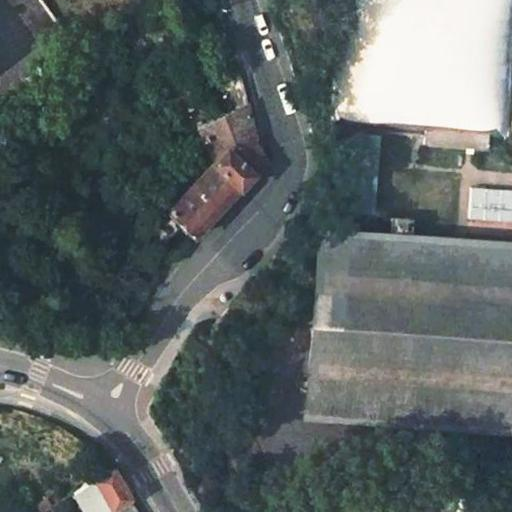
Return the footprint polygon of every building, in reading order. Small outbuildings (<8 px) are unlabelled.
[(70,37),(42,0),(6,0),(46,54),(70,37)] [(511,71),(511,0),(340,0),(331,125),(507,138),(511,71)] [(246,105),(200,127),(211,163),(166,210),(193,236),(265,163),(254,140),(246,105)] [(511,189),(466,189),(466,223),(511,222),(511,189)] [(511,242),(409,234),(409,219),(391,217),(389,233),(326,228),(319,227),(303,418),(511,435),(511,242)] [(112,468),(73,494),(82,511),(111,511),(131,500),(112,468)]
